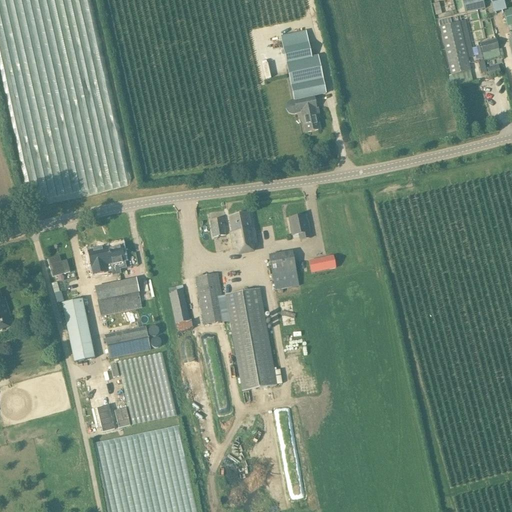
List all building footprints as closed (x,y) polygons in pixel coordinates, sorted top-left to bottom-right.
[(485,9),(482,0),(462,0),(465,13),(485,9)] [(490,0),(493,13),(506,10),(503,0),(490,0)] [(510,43),(511,52),(511,9),(503,12),(510,40),(509,40),(510,43)] [(465,21),(439,27),(453,87),(473,82),(470,71),(468,62),(468,58),(473,57),(465,21)] [(312,97),(326,94),(323,80),(322,80),(320,68),(321,68),(318,55),(311,57),(308,44),(306,31),(280,37),(283,49),(287,64),(289,75),(291,87),(294,100),(294,101),(312,97)] [(496,41),(480,44),(482,54),(483,54),(484,61),(500,57),(498,50),(496,41)] [(499,65),(488,67),(489,76),(501,74),(499,65)] [(312,97),(294,101),(297,114),(301,114),(305,133),(320,129),(318,120),(320,120),(317,108),(314,109),(312,97)] [(248,214),(229,218),(231,232),(229,233),(232,249),(257,244),(254,228),(251,229),(248,214)] [(310,239),(307,222),(306,223),(305,217),(289,219),(292,237),(300,235),(301,240),(310,239)] [(226,236),(223,218),(209,221),(212,238),(226,236)] [(121,248),(121,246),(108,249),(111,263),(110,263),(113,276),(120,274),(119,270),(125,268),(122,253),(124,253),(123,248),(121,248)] [(94,277),(112,273),(110,263),(111,263),(108,249),(107,247),(88,252),(94,277)] [(298,287),(291,252),(268,257),(275,291),(298,287)] [(135,266),(134,257),(126,257),(127,267),(135,266)] [(309,262),(311,273),(319,272),(328,270),(335,269),(333,257),(326,259),(326,258),(317,260),(309,262)] [(226,321),(218,274),(195,278),(204,325),(226,321)] [(135,280),(95,288),(100,317),(142,308),(138,293),(135,280)] [(64,281),(57,283),(58,292),(65,291),(64,281)] [(184,288),(169,292),(177,333),(193,330),(184,288)] [(243,391),(276,385),(259,289),(225,295),(243,391)] [(60,292),(60,293),(54,294),(57,304),(63,302),(60,292)] [(0,294),(0,324),(11,322),(5,301),(2,301),(0,294)] [(82,300),(62,304),(74,363),(95,359),(82,300)] [(105,336),(109,359),(150,351),(146,327),(105,336)] [(132,425),(176,417),(163,353),(118,361),(124,392),(117,394),(120,408),(109,410),(112,427),(132,423),(132,425)] [(91,447),(105,511),(197,511),(179,428),(91,447)]
